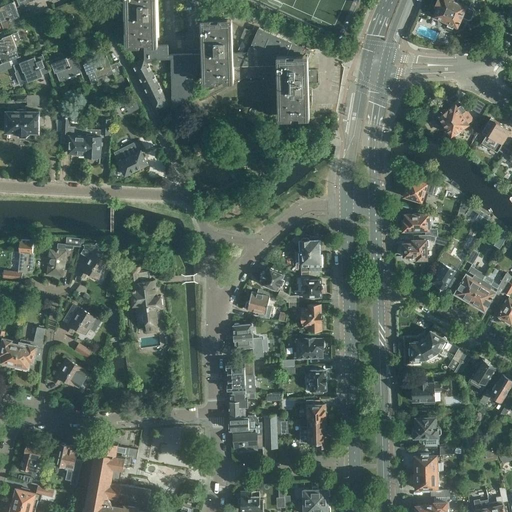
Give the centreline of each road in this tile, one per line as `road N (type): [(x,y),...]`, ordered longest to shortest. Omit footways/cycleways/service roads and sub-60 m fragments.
road 1 (primary): [(348,204),(355,466)]
road 2 (residential): [(207,234),(188,197),(0,186)]
road 3 (primary): [(385,511),(376,287)]
road 4 (residential): [(59,416),(215,411)]
road 5 (residential): [(511,352),(424,300),(376,287)]
road 6 (primary): [(366,60),(348,204)]
road 7 (residential): [(219,470),(355,466)]
road 8 (primary): [(373,203),(373,131),(384,72)]
